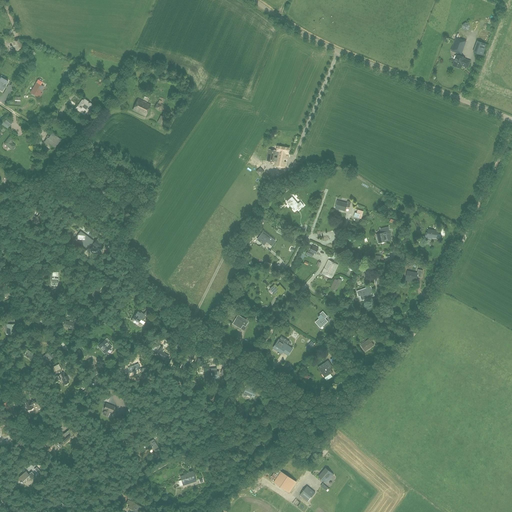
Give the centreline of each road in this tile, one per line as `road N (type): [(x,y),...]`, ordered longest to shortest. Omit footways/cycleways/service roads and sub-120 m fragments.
road 1 (unclassified): [(291,393),(119,278),(0,223)]
road 2 (unclassified): [(336,399),(394,359),(417,329),(511,138)]
road 3 (unclassified): [(511,120),(329,47),(256,0)]
road 4 (unknown): [(267,189),(187,325)]
